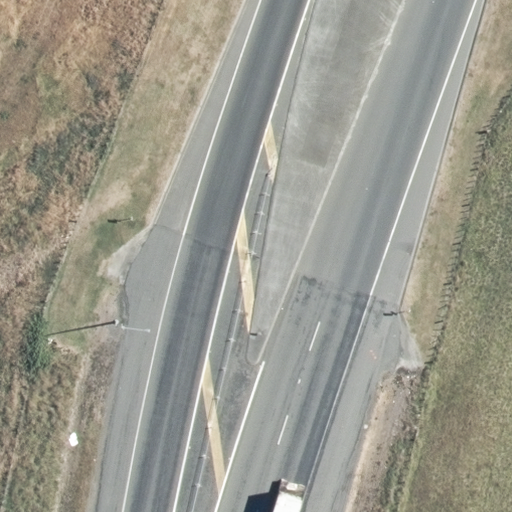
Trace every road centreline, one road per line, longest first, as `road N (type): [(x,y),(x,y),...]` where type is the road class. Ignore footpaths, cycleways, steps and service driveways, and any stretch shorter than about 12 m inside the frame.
road 1 (trunk): [(444,0),(324,299),(258,511)]
road 2 (trunk): [(149,511),(195,286),(282,0)]
